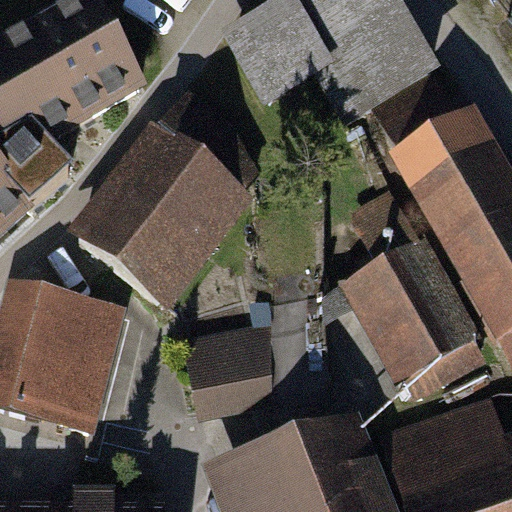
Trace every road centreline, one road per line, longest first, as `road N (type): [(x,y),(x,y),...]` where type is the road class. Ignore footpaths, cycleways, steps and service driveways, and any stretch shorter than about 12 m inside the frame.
road 1 (residential): [(0,281),(72,208),(228,0)]
road 2 (residential): [(414,0),(511,128)]
